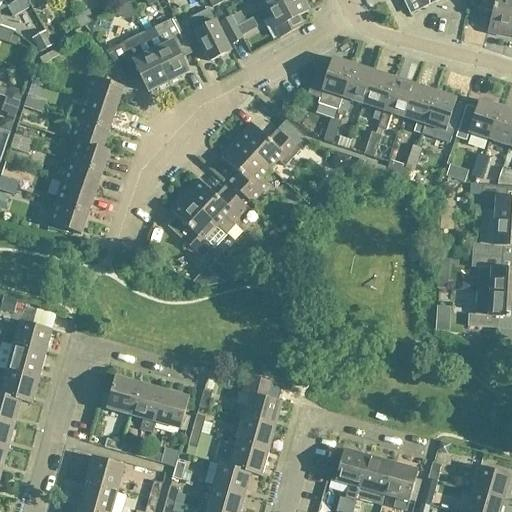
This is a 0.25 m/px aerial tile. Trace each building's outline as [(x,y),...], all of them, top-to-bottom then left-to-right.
[(11,19),(28,10),(28,7),(24,0),(0,0),(0,11),(5,9),(11,19)] [(71,0),(76,10),(89,5),(86,0),(71,0)] [(220,0),(206,0),(211,10),(222,4),(220,0)] [(257,0),(264,13),(288,0),(257,0)] [(302,28),(297,19),(307,13),(299,0),(288,0),(264,13),(279,40),(302,28)] [(413,0),(422,11),(439,2),(438,0),(413,0)] [(506,40),(511,16),(511,0),(482,0),(481,4),(493,7),(486,35),(506,40)] [(214,23),(208,11),(177,26),(188,50),(199,45),(209,64),(229,54),(214,23)] [(236,29),(231,19),(230,19),(220,25),(225,35),(236,29)] [(188,50),(177,26),(173,20),(143,35),(167,84),(187,74),(178,55),(188,50)] [(0,42),(8,45),(11,37),(13,33),(0,29),(0,42)] [(236,29),(225,35),(230,44),(241,38),(236,29)] [(167,84),(143,35),(104,54),(126,81),(137,75),(147,94),(167,84)] [(45,36),(34,42),(40,53),(51,47),(45,36)] [(43,67),(55,60),(59,58),(55,51),(39,61),(43,67)] [(317,64),(306,97),(319,101),(322,93),(341,100),(352,67),(331,60),(328,68),(317,64)] [(362,107),(373,74),(352,67),(341,100),(336,116),(344,119),(350,103),(362,107)] [(379,124),(393,81),(373,74),(362,107),(374,111),(371,121),(379,124)] [(82,99),(115,110),(122,90),(89,79),(82,99)] [(403,120),(414,87),(393,81),(379,124),(377,130),(384,132),(390,116),(403,120)] [(414,87),(403,120),(415,124),(412,134),(420,137),(420,136),(423,127),(434,94),(414,87)] [(434,94),(423,127),(420,136),(448,146),(452,132),(446,130),(455,101),(434,94)] [(32,113),(37,99),(27,96),(23,110),(32,113)] [(37,99),(32,113),(41,116),(45,102),(37,99)] [(115,110),(82,99),(75,120),(108,131),(115,110)] [(465,143),(468,135),(489,142),(499,109),(478,102),(475,111),(466,107),(454,139),(465,143)] [(509,149),(511,139),(511,113),(499,109),(489,142),(509,149)] [(75,144),(101,151),(108,131),(75,120),(68,142),(75,144)] [(336,135),(340,124),(330,120),(326,132),(336,135)] [(236,141),(269,171),(277,163),(284,169),(299,153),(280,135),(271,145),(250,126),(236,141)] [(322,143),(332,146),(336,135),(326,132),(322,143)] [(377,149),(381,137),(371,134),(367,146),(377,149)] [(19,154),(23,140),(14,137),(9,151),(19,154)] [(23,140),(19,154),(28,157),(32,143),(23,140)] [(240,178),(231,188),(250,205),(267,187),(261,180),(269,171),(236,141),(219,159),(240,178)] [(101,151),(75,144),(68,164),(101,175),(108,154),(101,151)] [(363,156),(373,160),(377,149),(367,146),(363,156)] [(408,159),(418,162),(422,151),(411,148),(408,159)] [(486,171),(490,160),(477,156),(474,167),(486,171)] [(418,162),(408,159),(404,170),(414,173),(418,162)] [(384,176),(386,169),(360,160),(359,161),(354,167),(364,170),(384,176)] [(101,175),(68,164),(61,185),(94,196),(101,175)] [(25,182),(31,171),(20,165),(14,177),(25,182)] [(470,178),(482,182),(486,171),(474,167),(470,178)] [(0,192),(5,195),(10,181),(0,178),(0,192)] [(10,181),(5,195),(14,197),(18,184),(10,181)] [(218,202),(197,182),(183,198),(226,237),(234,228),(231,226),(246,209),(227,192),(218,202)] [(94,196),(61,185),(54,205),(87,216),(94,196)] [(469,187),(469,197),(481,197),(481,199),(485,200),(484,213),(481,213),(480,223),(511,225),(511,201),(505,201),(505,189),(469,187)] [(190,232),(181,242),(202,261),(210,251),(212,252),(226,237),(183,198),(169,213),(190,232)] [(87,216),(54,205),(47,226),(80,237),(87,216)] [(440,221),(452,222),(453,211),(441,210),(440,221)] [(452,232),(452,222),(440,221),(439,231),(452,232)] [(471,258),(501,260),(502,249),(511,249),(511,225),(480,223),(479,247),(472,246),(471,258)] [(501,260),(471,258),(470,270),(477,270),(475,294),(511,296),(511,272),(500,271),(501,260)] [(220,284),(227,281),(229,278),(220,273),(216,280),(205,270),(193,284),(202,289),(220,284)] [(511,296),(475,294),(474,317),(467,317),(466,329),(496,331),(497,319),(511,320),(511,296)] [(470,312),(471,298),(445,298),(444,312),(470,312)] [(12,348),(44,356),(50,333),(19,324),(15,336),(5,333),(1,345),(12,348)] [(37,381),(44,356),(12,348),(1,345),(0,344),(0,345),(0,370),(5,372),(37,381)] [(37,381),(5,372),(0,389),(0,396),(20,403),(29,406),(37,381)] [(243,421),(274,430),(281,405),(269,401),(273,385),(246,377),(241,395),(249,397),(246,410),(238,408),(235,419),(243,421)] [(131,418),(140,386),(114,379),(105,410),(131,418)] [(151,434),(154,424),(155,425),(164,393),(140,386),(131,418),(142,421),(139,431),(151,434)] [(203,392),(198,409),(207,411),(208,409),(210,400),(212,395),(203,392)] [(189,419),(183,417),(188,400),(164,393),(155,425),(186,433),(189,419)] [(0,423),(13,427),(20,403),(0,396),(0,423)] [(196,417),(192,433),(200,435),(205,419),(196,417)] [(236,445),(267,454),(274,430),(243,421),(236,445)] [(0,449),(6,452),(13,427),(0,423),(0,449)] [(192,433),(187,449),(196,451),(200,435),(192,433)] [(119,454),(121,446),(106,441),(104,450),(119,454)] [(229,469),(250,477),(259,480),(267,454),(236,445),(229,469)] [(131,448),(128,456),(145,461),(147,453),(131,448)] [(162,457),(147,453),(145,461),(160,465),(162,457)] [(329,472),(337,475),(334,484),(348,488),(344,500),(355,504),(359,491),(368,460),(343,453),(341,460),(333,457),(329,472)] [(85,483),(116,492),(123,469),(92,460),(85,483)] [(384,498),(393,467),(368,460),(359,491),(384,498)] [(172,480),(180,482),(185,466),(176,464),(172,480)] [(440,467),(432,465),(427,481),(436,484),(440,467)] [(250,477),(229,469),(218,466),(211,491),(243,500),(250,477)] [(393,467),(384,498),(395,501),(392,510),(400,511),(405,511),(416,474),(393,467)] [(470,493),(502,502),(509,478),(477,469),(470,493)] [(78,508),(93,511),(110,511),(116,492),(85,483),(78,508)] [(153,483),(148,501),(157,503),(162,486),(153,483)] [(165,502),(174,504),(178,490),(170,488),(165,502)] [(433,492),(425,489),(421,505),(429,508),(433,492)] [(239,511),(243,500),(211,491),(205,511),(239,511)] [(464,511),(499,511),(502,502),(470,493),(464,511)] [(144,511),(153,511),(157,503),(148,501),(144,511)] [(171,511),(174,504),(165,502),(162,511),(171,511)]
